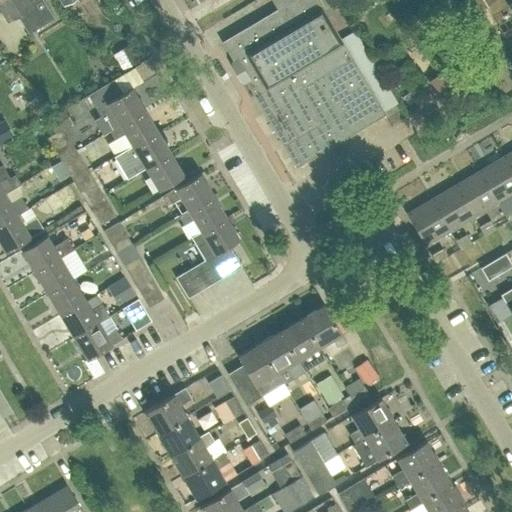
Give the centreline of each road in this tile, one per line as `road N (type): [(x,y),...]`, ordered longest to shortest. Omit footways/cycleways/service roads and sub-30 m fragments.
road 1 (residential): [(0,454),(287,280),(302,258)]
road 2 (residential): [(511,451),(419,302),(302,258)]
road 3 (residential): [(302,258),(303,239),(160,0)]
